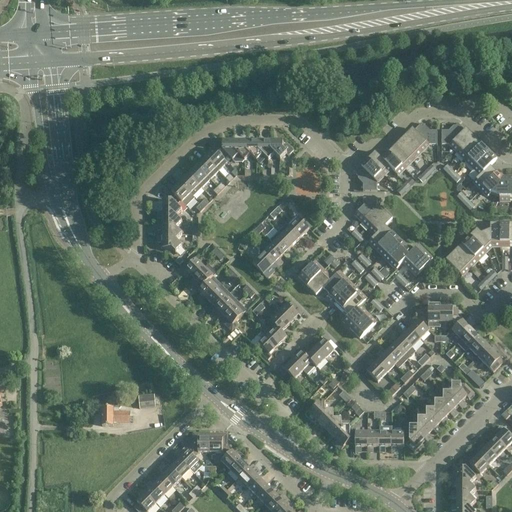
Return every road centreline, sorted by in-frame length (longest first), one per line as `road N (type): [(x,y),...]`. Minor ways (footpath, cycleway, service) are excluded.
road 1 (primary): [(52,61),(321,36),(511,6)]
road 2 (primary): [(481,0),(46,34)]
road 3 (residential): [(129,259),(136,253),(138,199),(206,132),(227,122),(301,123),(345,166)]
road 4 (unclassified): [(30,511),(35,362),(19,203)]
road 5 (residential): [(280,407),(129,259)]
road 6 (residential): [(427,472),(418,464),(341,462),(280,407)]
road 7 (tertiary): [(397,505),(258,432)]
road 8 (residential): [(110,511),(113,495),(212,395)]
road 9 (tertiary): [(212,395),(104,283)]
road 10 (residential): [(511,291),(481,314),(456,292),(419,292),(393,317)]
road 11 (tertiary): [(29,63),(53,199)]
road 12 (tertiary): [(67,197),(52,61)]
road 13 (residential): [(463,113),(420,115),(345,166)]
road 14 (unclassified): [(19,203),(24,106),(0,87)]
road 15 (residential): [(511,387),(427,472)]
